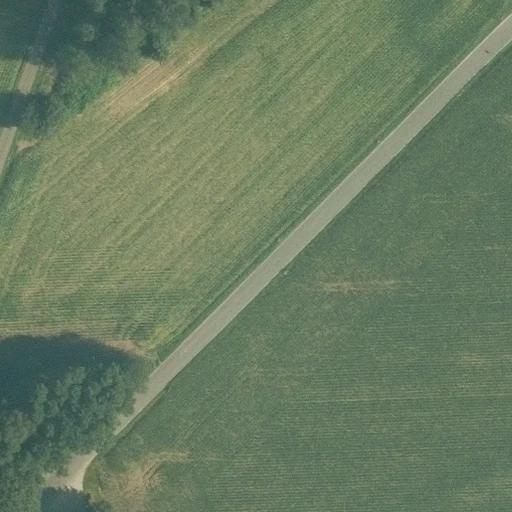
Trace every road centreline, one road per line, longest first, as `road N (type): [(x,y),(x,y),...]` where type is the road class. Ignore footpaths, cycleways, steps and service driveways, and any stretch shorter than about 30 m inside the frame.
road 1 (tertiary): [(511,24),(27,511)]
road 2 (unclassified): [(54,0),(0,154)]
